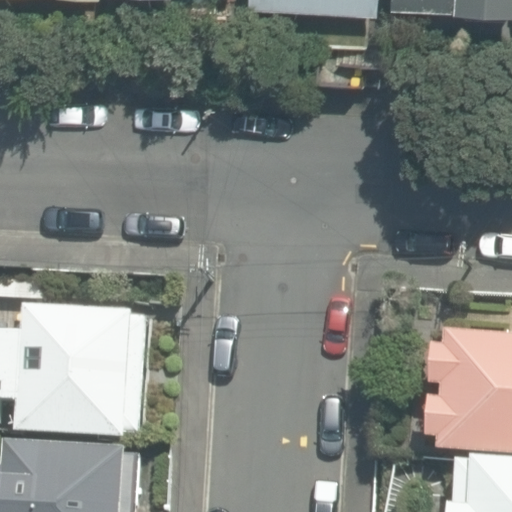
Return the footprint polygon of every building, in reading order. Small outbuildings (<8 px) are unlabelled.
[(259,0),(259,3),(387,11),(387,0),(259,0)] [(511,0),(396,0),(396,5),(511,11),(511,0)] [(321,81),(367,83),(370,22),(324,20),(321,81)] [(21,432),(132,437),(133,432),(146,433),(152,318),(138,318),(139,312),(30,307),(29,334),(0,332),(0,423),(6,424),(7,400),(23,401),(21,432)] [(511,335),(448,332),(447,342),(433,342),(431,387),(443,388),(442,398),(431,398),(428,440),(441,441),(441,450),(511,454),(511,335)] [(0,511),(141,511),(145,455),(131,454),(132,448),(11,441),(10,468),(0,467),(0,511)] [(458,511),(511,511),(511,460),(481,459),(480,464),(468,463),(465,507),(459,507),(458,511)]
